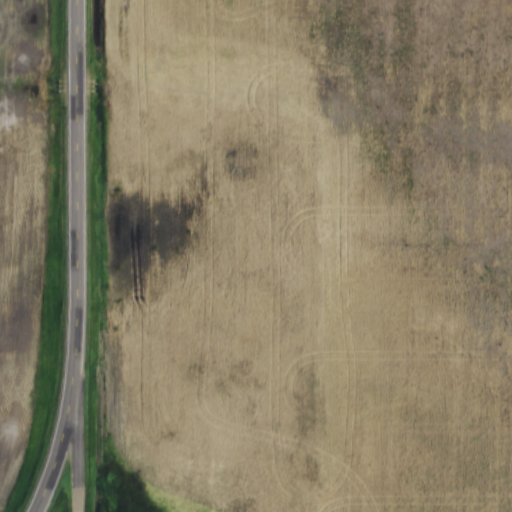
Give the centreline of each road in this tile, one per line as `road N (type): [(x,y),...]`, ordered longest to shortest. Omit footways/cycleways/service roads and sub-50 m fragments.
road 1 (secondary): [(77,372),(75,0)]
road 2 (secondary): [(37,511),(60,457),(77,372)]
road 3 (residential): [(75,511),(77,372)]
